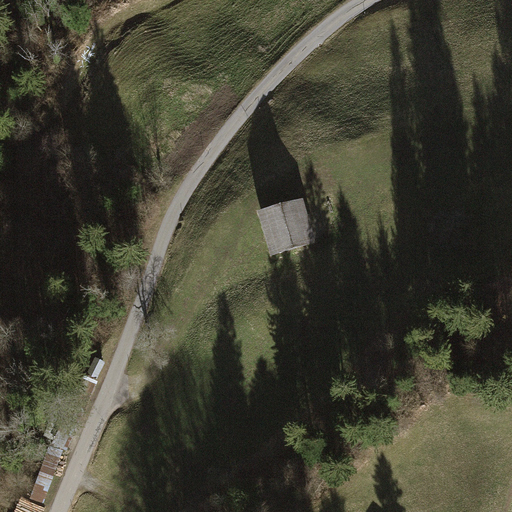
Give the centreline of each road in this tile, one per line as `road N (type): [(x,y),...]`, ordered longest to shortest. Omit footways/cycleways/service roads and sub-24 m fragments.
road 1 (residential): [(373,0),(322,31),(211,151),(171,216),(60,511)]
road 2 (track): [(103,402),(140,385),(161,360),(229,219),(284,176),(354,150),(511,119)]
